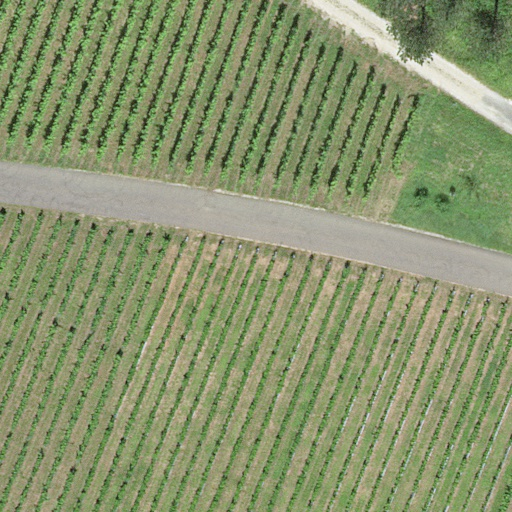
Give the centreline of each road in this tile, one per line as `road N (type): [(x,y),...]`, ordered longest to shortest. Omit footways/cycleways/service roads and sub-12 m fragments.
road 1 (unclassified): [(0,184),(238,215),(511,277)]
road 2 (track): [(340,0),(511,110)]
